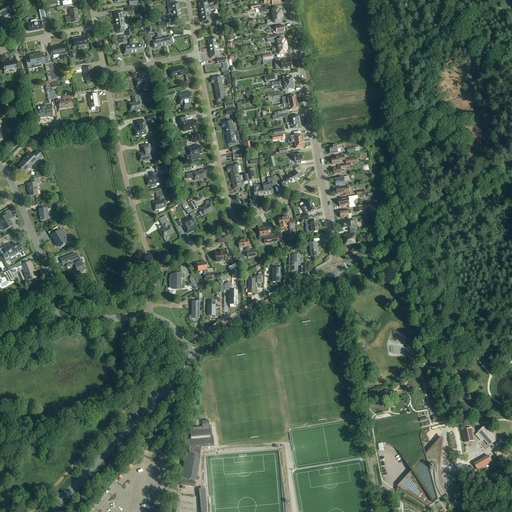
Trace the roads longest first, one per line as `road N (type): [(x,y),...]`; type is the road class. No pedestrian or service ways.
road 1 (unclassified): [(378,511),(334,271)]
road 2 (tertiary): [(511,171),(334,271)]
road 3 (residential): [(291,0),(321,181)]
road 4 (residential): [(196,54),(235,225)]
road 5 (residential): [(184,344),(332,261)]
road 6 (tertiary): [(164,388),(51,511)]
road 7 (tertiary): [(334,271),(193,357)]
road 8 (residential): [(156,269),(113,119)]
road 9 (unclassified): [(164,388),(182,405),(165,511)]
